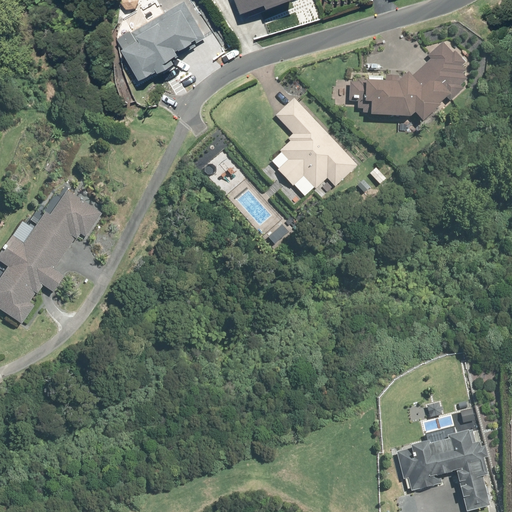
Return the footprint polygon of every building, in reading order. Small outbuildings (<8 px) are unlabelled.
[(133,37),(118,46),(136,77),(138,76),(139,77),(152,69),(151,68),(153,67),(154,70),(171,60),(168,55),(172,53),(174,56),(195,45),(193,42),(205,36),(183,0),(181,0),(129,31),(133,37)] [(235,0),(240,10),(262,0),(265,0),(266,3),(272,0),(235,0)] [(466,71),(462,66),(465,63),(454,51),(452,53),(443,42),(427,55),(431,59),(411,76),(408,72),(399,80),(399,76),(385,75),(385,82),(383,82),(383,77),(368,77),(368,81),(366,80),(366,81),(359,81),(359,82),(350,82),(349,99),(365,100),(364,102),(371,103),(370,115),(410,117),(415,113),(422,121),(440,106),(439,104),(446,98),(449,101),(463,88),(460,85),(467,79),(462,74),(466,71)] [(357,166),(293,98),(275,116),(292,134),(288,139),(290,141),(279,151),(288,160),(277,170),(293,186),(303,177),(315,189),(327,179),(334,187),(357,166)] [(54,270),(74,237),(76,239),(79,234),(85,238),(101,212),(64,190),(49,215),(44,212),(24,245),(10,236),(0,252),(0,264),(7,268),(0,278),(0,312),(20,325),(32,305),(28,302),(33,293),(36,295),(42,285),(54,292),(64,276),(54,270)] [(456,434),(455,427),(425,434),(427,444),(395,452),(400,474),(403,473),(408,493),(455,481),(462,511),(489,505),(482,477),(488,475),(484,458),(487,458),(484,447),(479,448),(477,440),(475,441),(472,430),(456,434)]
